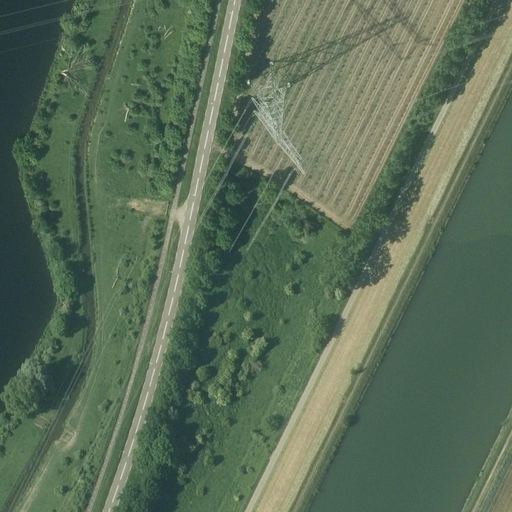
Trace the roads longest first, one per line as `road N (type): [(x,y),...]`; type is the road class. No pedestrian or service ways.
road 1 (unclassified): [(246,511),(494,0)]
road 2 (tertiary): [(110,511),(151,390),(236,0)]
